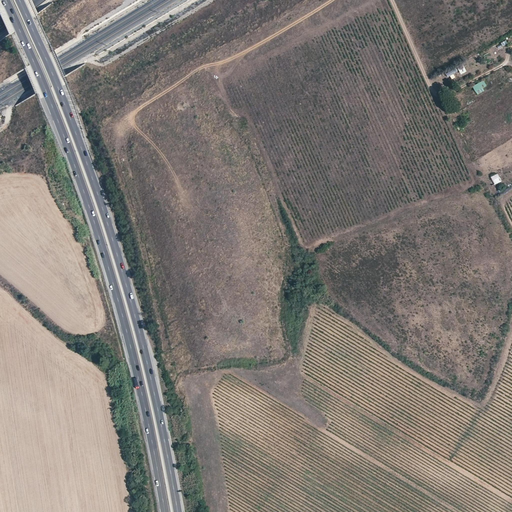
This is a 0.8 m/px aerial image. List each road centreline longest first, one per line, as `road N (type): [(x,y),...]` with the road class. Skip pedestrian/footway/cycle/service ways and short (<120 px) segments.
road 1 (trunk): [(178,511),(126,280),(77,134),(17,0)]
road 2 (trunk): [(5,0),(66,141),(115,285),(166,511)]
